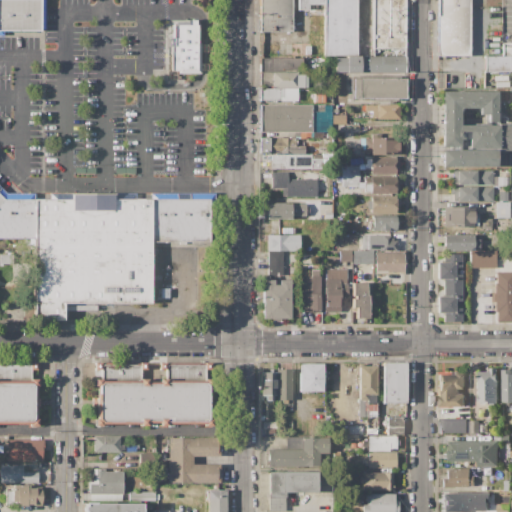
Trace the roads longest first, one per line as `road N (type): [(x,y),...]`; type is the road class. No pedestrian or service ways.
road 1 (tertiary): [(240,511),(237,0)]
road 2 (residential): [(0,344),(511,343)]
road 3 (residential): [(421,511),(421,0)]
road 4 (residential): [(66,511),(66,344)]
